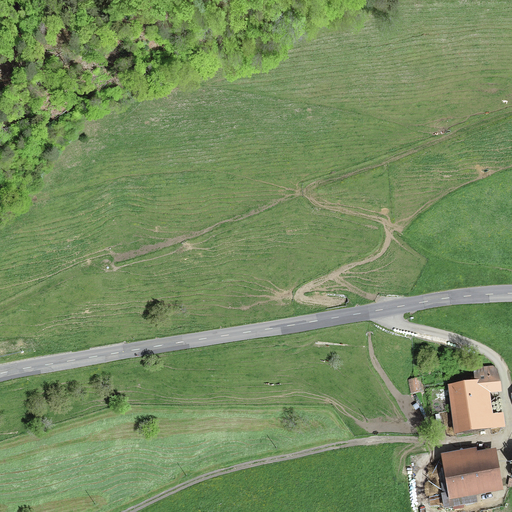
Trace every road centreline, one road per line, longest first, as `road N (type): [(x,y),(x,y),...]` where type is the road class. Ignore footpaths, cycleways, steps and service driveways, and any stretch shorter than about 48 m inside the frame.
road 1 (track): [(511,112),(308,190),(383,218),(389,236),(383,248),(302,289),(299,298),(357,306),(378,367),(430,440)]
road 2 (secondary): [(511,293),(446,297),(0,373)]
road 3 (track): [(127,511),(240,465),(359,441),(440,440)]
